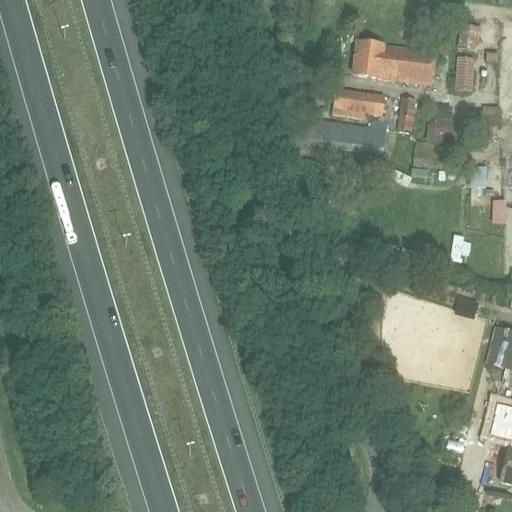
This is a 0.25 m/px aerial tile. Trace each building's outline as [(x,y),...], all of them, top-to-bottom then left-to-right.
[(477,54),(479,29),(458,27),(456,52),(477,54)] [(352,76),(430,87),(434,54),(356,44),(352,76)] [(471,93),(473,61),(456,60),(454,92),(471,93)] [(384,97),(335,90),(332,117),(367,121),(367,117),(381,118),(384,97)] [(443,111),(456,110),(456,98),(443,98),(443,111)] [(410,136),(415,102),(402,100),(396,134),(410,136)] [(468,138),(496,139),(497,118),(495,118),(495,112),(469,111),(468,138)] [(294,146),(383,158),(387,125),(370,122),(369,129),(298,119),(294,146)] [(426,134),(431,139),(446,141),(452,137),(453,129),(448,124),(433,122),(427,126),(426,134)] [(455,147),(414,143),(412,168),(453,172),(455,147)] [(470,189),(482,189),(484,189),(484,169),(470,168),(469,189),(470,189)] [(511,208),(511,192),(501,192),(500,208),(511,208)] [(478,248),(482,228),(458,224),(455,244),(478,248)] [(482,293),(450,286),(446,306),(477,313),(482,293)] [(511,372),(511,369),(511,334),(501,332),(493,368),(511,372)] [(511,449),(507,449),(499,483),(511,486),(511,449)]
